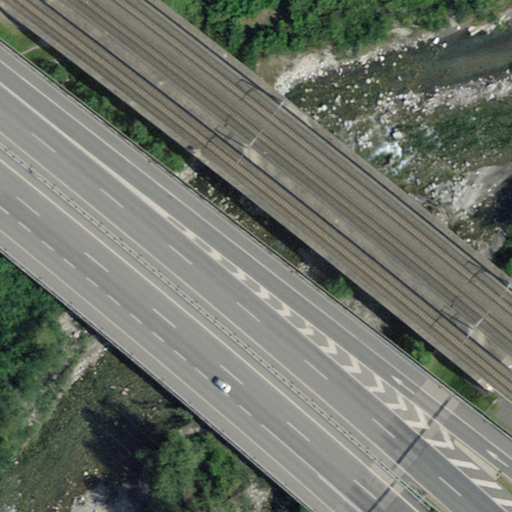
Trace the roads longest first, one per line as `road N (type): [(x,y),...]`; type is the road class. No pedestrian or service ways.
road 1 (motorway): [(511,470),(29,94),(0,84)]
road 2 (motorway): [(477,511),(0,111)]
road 3 (motorway): [(0,185),(309,440)]
road 4 (track): [(511,303),(424,359),(332,511)]
road 5 (track): [(0,85),(136,0)]
